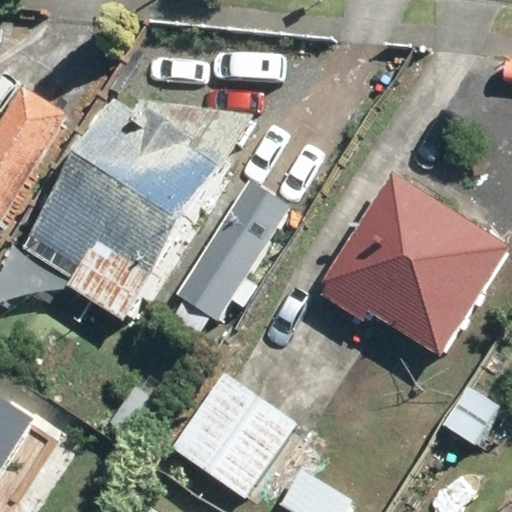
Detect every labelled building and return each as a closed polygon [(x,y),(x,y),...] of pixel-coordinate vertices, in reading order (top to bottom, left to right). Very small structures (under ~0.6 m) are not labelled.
[(34,95),(0,73),(0,68),(0,235),(77,119),(36,92),(34,95)] [(127,106),(33,253),(138,323),(162,287),(226,327),(304,213),(345,150),(286,114),(261,150),(252,144),(268,120),(149,104),(145,117),(127,106)] [(336,285),(338,287),(332,297),(377,327),(384,317),(454,361),(511,271),(511,244),(406,176),(336,285)] [(255,501),(307,425),(227,371),(175,446),(255,501)] [(508,411),(472,390),(451,429),(487,449),(508,411)] [(0,487),(10,472),(0,466),(0,487)] [(351,511),(358,500),(310,472),(289,508),(295,511),(351,511)]
